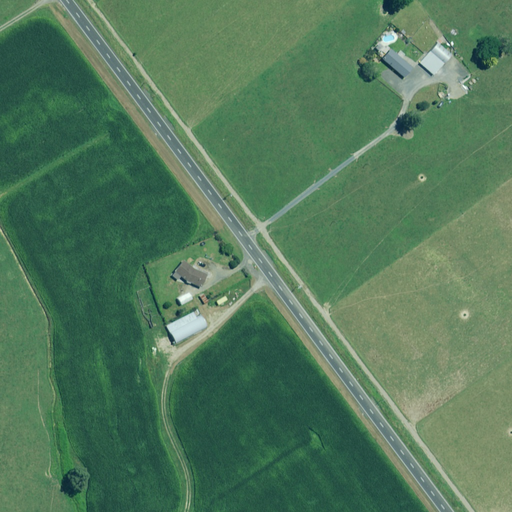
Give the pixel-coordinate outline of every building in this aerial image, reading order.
[(443,63),(451,54),(438,42),(430,51),(419,63),(433,75),(443,63)] [(399,51),(396,54),(390,49),(381,59),(404,78),(412,67),(401,59),(404,55),(399,51)] [(190,285),(191,283),(199,288),(206,276),(181,261),(172,276),(177,280),(180,276),(187,281),(186,282),(190,285)] [(192,299),(188,293),(177,298),(180,305),(192,299)] [(208,300),(204,294),(200,297),(204,303),(208,300)] [(218,306),(216,303),(208,309),(210,312),(218,306)] [(196,318),(193,312),(166,326),(169,332),(175,343),(206,327),(200,316),(196,318)]
